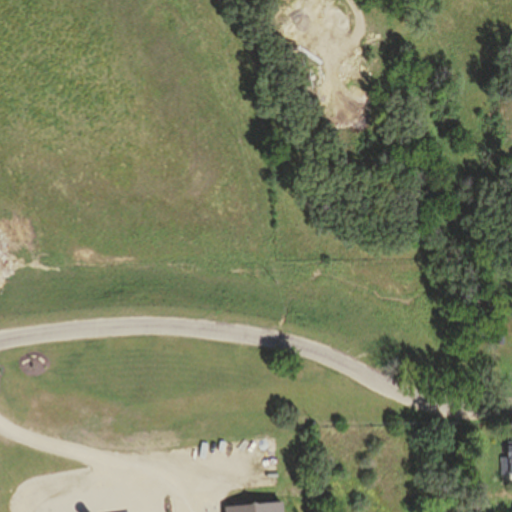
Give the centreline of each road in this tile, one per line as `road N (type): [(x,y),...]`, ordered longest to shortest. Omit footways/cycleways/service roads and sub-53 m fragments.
road 1 (residential): [(286,394),(0,427)]
road 2 (residential): [(511,404),(286,394)]
